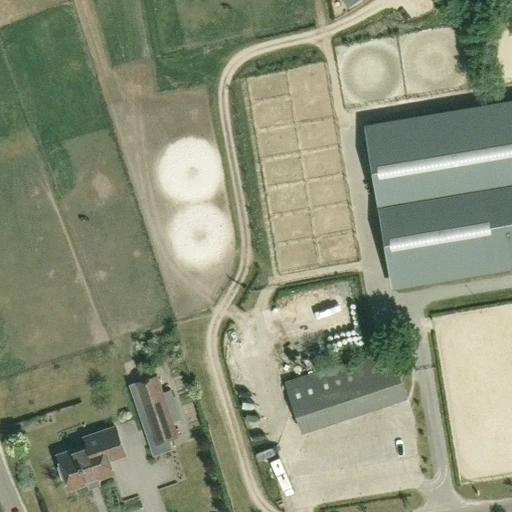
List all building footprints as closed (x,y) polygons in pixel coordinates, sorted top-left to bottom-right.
[(511,100),(366,125),(393,284),(511,263),(511,100)] [(312,286),(319,304),(325,302),(330,316),(339,313),(347,333),(358,329),(337,276),(312,286)] [(299,416),(403,388),(396,362),(388,364),(384,347),(287,372),(299,416)] [(156,362),(132,372),(156,433),(180,424),(156,362)] [(69,489),(98,479),(97,477),(113,472),(108,459),(124,453),(114,427),(84,437),(87,445),(58,455),(69,489)]
